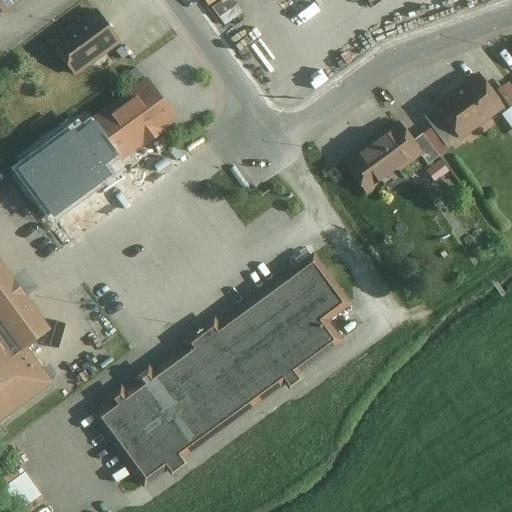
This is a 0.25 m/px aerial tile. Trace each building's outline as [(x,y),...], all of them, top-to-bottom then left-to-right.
[(24,0),(0,0),(0,3),(6,13),(24,0)] [(125,46),(101,11),(54,43),(78,78),(125,46)] [(504,108),(481,75),(436,105),(459,138),(504,108)] [(151,76),(92,120),(124,163),(183,119),(151,76)] [(423,155),(402,125),(346,164),(367,194),(423,155)] [(0,426),(57,386),(33,356),(59,337),(0,254),(0,426)] [(346,304),(315,267),(297,276),(102,419),(148,482),(337,344),(322,321),(346,304)]
